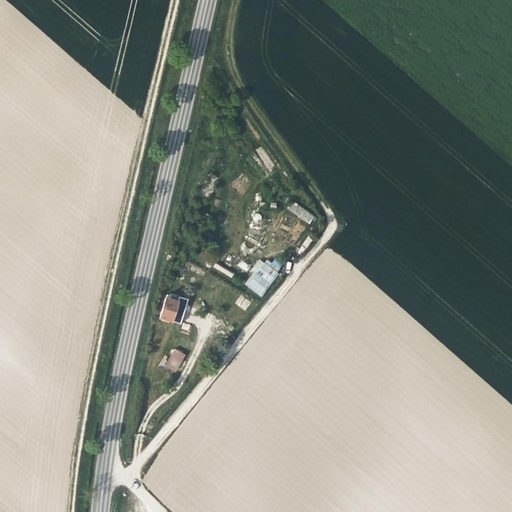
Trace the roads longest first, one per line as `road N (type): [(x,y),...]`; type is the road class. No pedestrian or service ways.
road 1 (track): [(236,0),(230,59),(323,203),(329,236),(127,479)]
road 2 (secondary): [(99,511),(116,398),(208,0)]
road 3 (track): [(70,511),(86,398),(175,0)]
road 4 (unknown): [(151,251),(270,307)]
